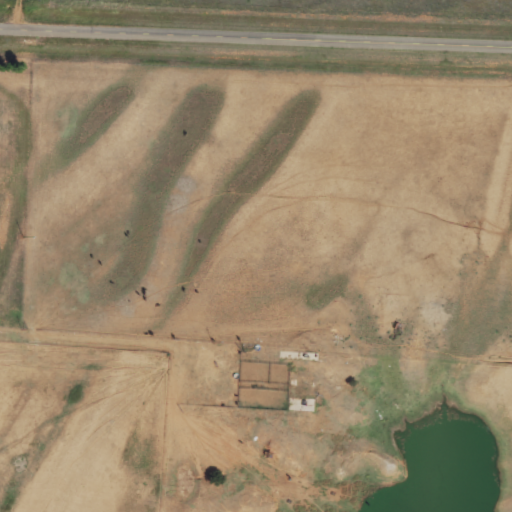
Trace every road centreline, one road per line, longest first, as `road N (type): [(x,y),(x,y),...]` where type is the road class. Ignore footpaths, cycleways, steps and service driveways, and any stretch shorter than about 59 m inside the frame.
road 1 (tertiary): [(0,25),(511,42)]
road 2 (residential): [(511,301),(0,296)]
